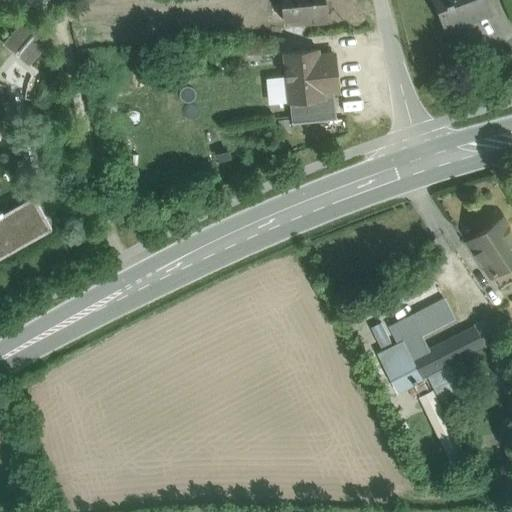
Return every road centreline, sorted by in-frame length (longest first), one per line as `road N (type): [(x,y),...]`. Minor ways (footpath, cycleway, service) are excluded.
road 1 (tertiary): [(0,360),(191,258),(424,162)]
road 2 (unclassified): [(424,162),(381,0)]
